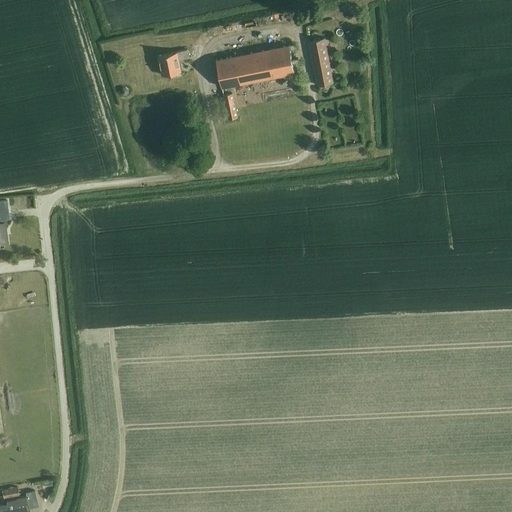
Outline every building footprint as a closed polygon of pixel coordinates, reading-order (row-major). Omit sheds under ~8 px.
[(317,85),(333,82),(324,37),(309,40),(317,85)] [(222,87),(295,72),(289,44),(216,59),(222,87)] [(179,59),(189,57),(187,50),(177,52),(177,51),(158,55),(162,75),(181,71),(179,59)] [(121,89),(120,92),(122,95),(125,96),(128,94),(129,91),(127,88),(124,87),(121,89)] [(228,119),(237,117),(232,93),(223,95),(228,119)] [(7,200),(0,200),(0,243),(7,243),(5,222),(3,222),(3,219),(9,219),(7,200)] [(3,498),(19,495),(17,487),(2,490),(3,498)] [(24,511),(29,511),(29,508),(38,506),(35,490),(26,492),(27,496),(17,498),(18,498),(7,501),(8,504),(0,505),(0,511),(24,511)]
